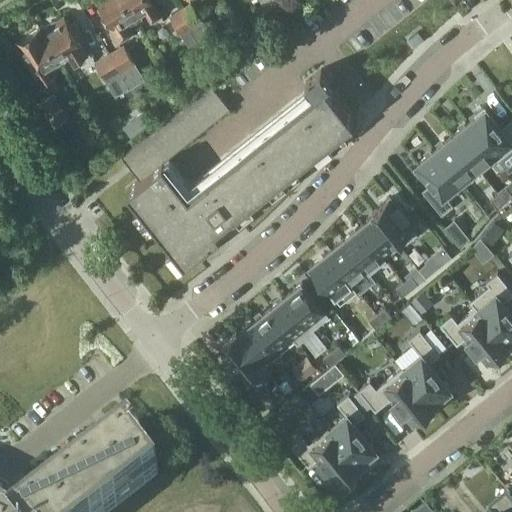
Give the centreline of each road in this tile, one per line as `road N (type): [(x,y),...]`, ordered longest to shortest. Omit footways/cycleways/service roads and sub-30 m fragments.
road 1 (residential): [(511,9),(456,47),(278,243),(158,343)]
road 2 (unclassified): [(158,343),(0,143)]
road 3 (unclassified): [(285,511),(158,343)]
road 4 (residential): [(364,511),(511,392)]
